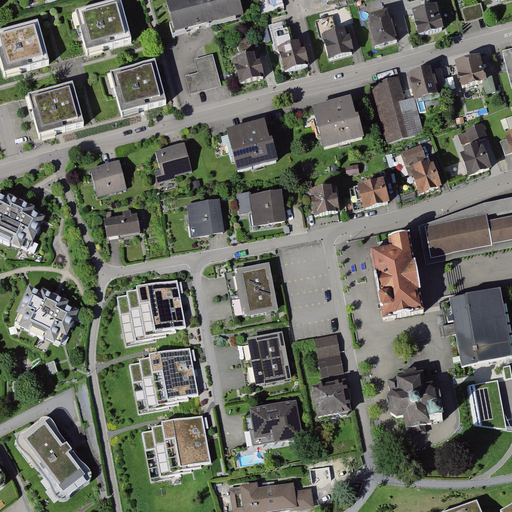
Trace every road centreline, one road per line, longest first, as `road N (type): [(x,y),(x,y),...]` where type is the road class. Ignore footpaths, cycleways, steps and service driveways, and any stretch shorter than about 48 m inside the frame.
road 1 (residential): [(62,154),(511,33)]
road 2 (residential): [(373,472),(327,232)]
road 3 (residential): [(103,275),(91,364),(118,511)]
road 4 (residential): [(327,232),(103,275)]
road 5 (residential): [(511,176),(327,232)]
road 6 (track): [(349,511),(373,472),(429,484),(511,478)]
road 7 (residential): [(103,275),(61,174),(62,154)]
